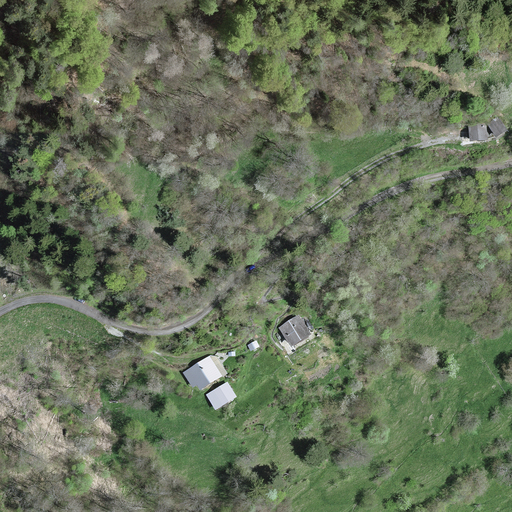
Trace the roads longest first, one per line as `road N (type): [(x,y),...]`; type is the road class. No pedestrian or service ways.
road 1 (residential): [(0,313),(43,298),(133,331),(174,329),(250,270),(364,206),(413,185),(511,164)]
road 2 (track): [(454,137),(359,173),(275,235),(250,270)]
